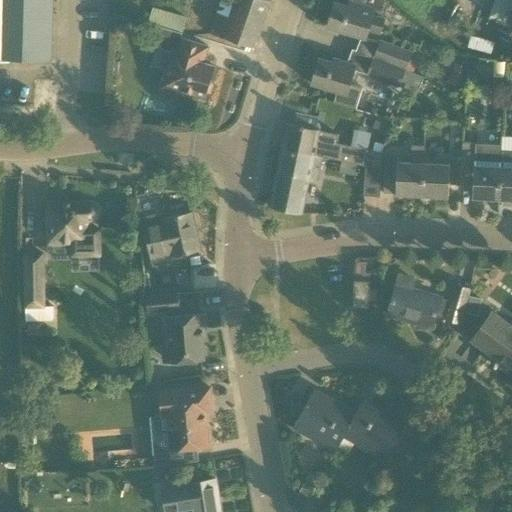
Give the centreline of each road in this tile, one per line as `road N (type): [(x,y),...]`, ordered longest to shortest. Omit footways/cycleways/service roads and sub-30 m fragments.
road 1 (residential): [(511,460),(407,374),(368,354),(246,372)]
road 2 (unclassified): [(511,241),(436,238),(235,258)]
road 3 (unclassified): [(246,163),(192,149),(116,144),(0,154)]
road 4 (residential): [(246,163),(294,0)]
road 5 (residential): [(271,511),(246,372)]
